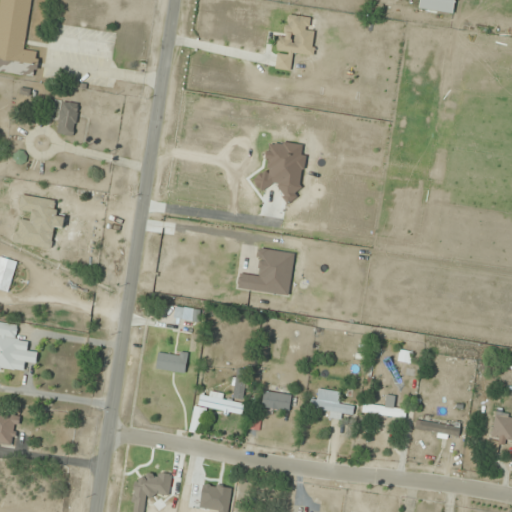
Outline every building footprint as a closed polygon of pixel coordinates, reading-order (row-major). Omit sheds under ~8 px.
[(32,0),(0,0),(0,72),(35,77),(39,52),(25,50),(32,0)] [(420,0),(419,10),(453,15),(455,0),(420,0)] [(316,30),(309,30),(310,17),(288,15),(286,34),(278,33),(276,52),(314,55),(316,30)] [(80,105),(61,101),(56,133),(74,137),(80,105)] [(294,253),(261,249),(258,276),(240,274),(238,290),(289,296),(294,253)] [(0,370),(24,373),(25,362),(37,364),(38,353),(27,351),(29,340),(0,336),(0,370)] [(316,409),(323,409),(323,419),(341,419),(341,414),(353,414),(353,404),(341,404),(341,391),(316,391),(316,409)] [(289,413),(292,396),(263,392),(261,409),(289,413)] [(242,415),(244,405),(198,396),(196,405),(242,415)] [(406,410),(363,404),(361,414),(405,419),(406,410)] [(201,435),(207,409),(195,406),(189,432),(201,435)] [(511,445),(511,414),(495,412),(490,441),(511,445)] [(0,413),(0,444),(14,447),(19,417),(0,413)] [(460,424),(415,422),(415,433),(459,434),(460,424)]
